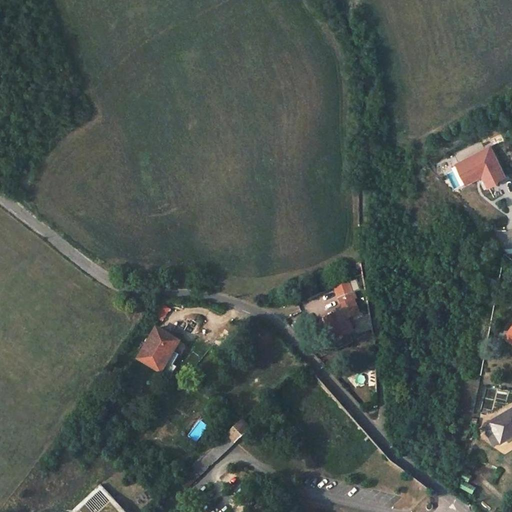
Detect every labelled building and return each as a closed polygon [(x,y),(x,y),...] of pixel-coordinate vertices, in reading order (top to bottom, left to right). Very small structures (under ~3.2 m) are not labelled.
[(456,162),(467,186),(486,178),(490,189),(510,180),(494,145),(456,162)] [(8,188),(9,187),(4,182),(0,185),(0,191),(3,193),(8,188)] [(3,193),(10,199),(15,193),(8,188),(3,193)] [(358,314),(352,300),(354,299),(352,293),(348,281),(333,286),(337,298),(341,307),(336,310),(337,314),(325,319),(334,338),(352,331),(347,319),(358,314)] [(169,311),(160,304),(153,313),(162,320),(169,311)] [(174,351),(180,342),(156,328),(139,358),(162,372),(174,351)] [(174,351),(162,372),(168,376),(180,355),(174,351)] [(336,424),(301,387),(285,401),(320,439),(336,424)] [(499,444),(511,436),(511,409),(488,424),(491,430),(484,434),(492,447),(498,443),(499,444)] [(177,479),(186,487),(250,428),(242,420),(191,466),(177,479)] [(320,439),(325,444),(341,429),(336,424),(320,439)] [(123,511),(122,511),(120,511),(117,511),(106,500),(92,511),(89,511),(81,503),(70,511),(123,511)]
